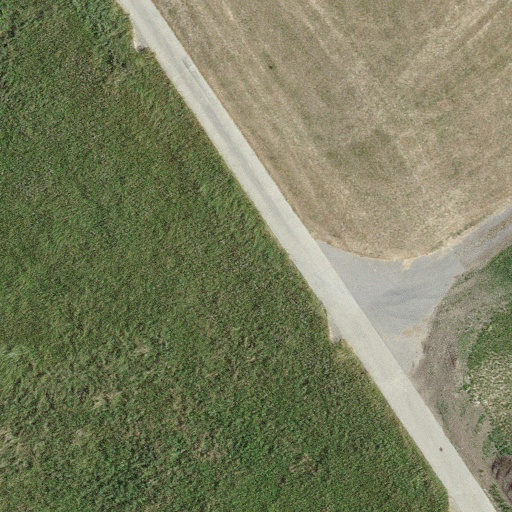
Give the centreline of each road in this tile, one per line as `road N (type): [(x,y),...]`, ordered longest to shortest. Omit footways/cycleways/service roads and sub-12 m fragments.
road 1 (track): [(479,511),(135,0)]
road 2 (track): [(354,321),(511,217)]
